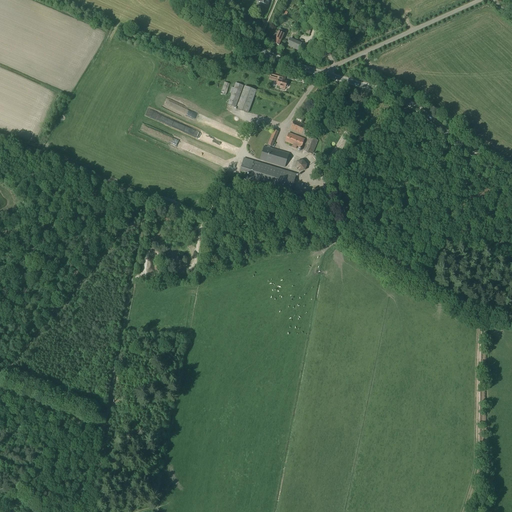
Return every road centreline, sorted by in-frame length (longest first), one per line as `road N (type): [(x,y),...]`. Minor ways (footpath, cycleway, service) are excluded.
road 1 (tertiary): [(318,71),(398,97),(511,177)]
road 2 (track): [(0,373),(137,201)]
road 3 (track): [(105,412),(146,199)]
road 4 (track): [(86,511),(105,412),(0,374)]
road 5 (track): [(465,511),(478,470),(480,319)]
road 6 (unclassified): [(318,71),(481,0)]
road 7 (tertiary): [(186,0),(255,47),(318,71)]
road 8 (track): [(146,199),(0,235)]
